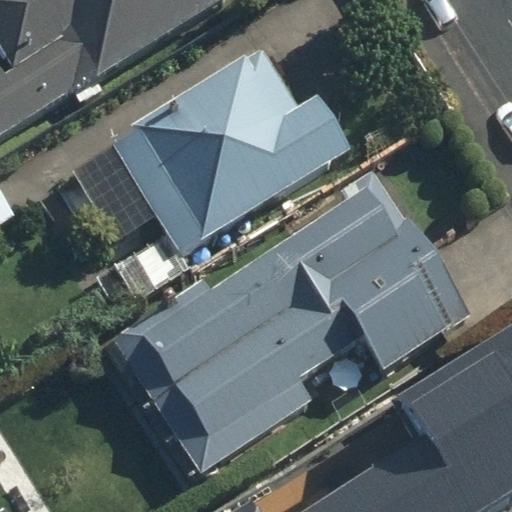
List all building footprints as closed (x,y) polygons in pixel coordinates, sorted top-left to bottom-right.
[(0,0),(0,149),(75,101),(77,105),(235,4),(233,0),(0,0)] [(183,278),(177,267),(341,166),(304,106),(286,117),(254,65),(102,159),(108,169),(63,196),(132,309),(183,278)] [(103,354),(194,494),(311,418),(301,402),(355,367),(372,393),(465,332),(368,182),(103,354)] [(0,228),(15,218),(0,196),(0,228)] [(239,511),(502,511),(511,506),(511,338),(400,407),(427,452),(328,511),(251,511),(248,507),(239,511)]
